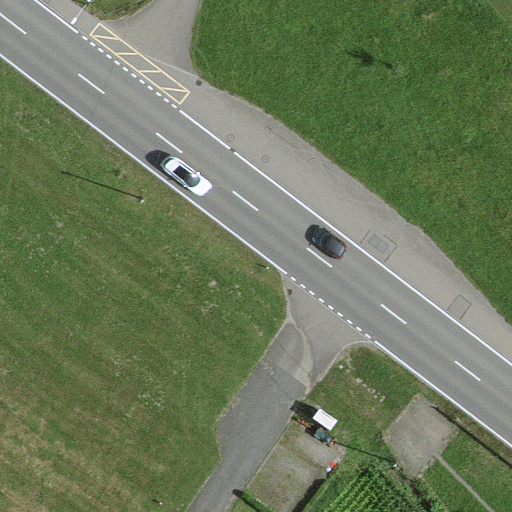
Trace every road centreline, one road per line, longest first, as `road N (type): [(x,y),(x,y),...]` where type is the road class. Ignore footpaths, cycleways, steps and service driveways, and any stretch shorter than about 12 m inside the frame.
road 1 (primary): [(511,413),(0,13)]
road 2 (track): [(337,277),(208,511)]
